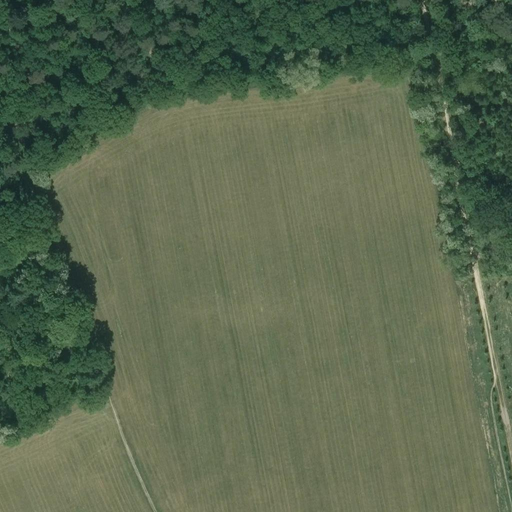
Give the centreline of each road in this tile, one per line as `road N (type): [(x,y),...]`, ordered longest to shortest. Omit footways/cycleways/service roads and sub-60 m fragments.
road 1 (track): [(421,0),(511,467)]
road 2 (track): [(0,131),(366,0)]
